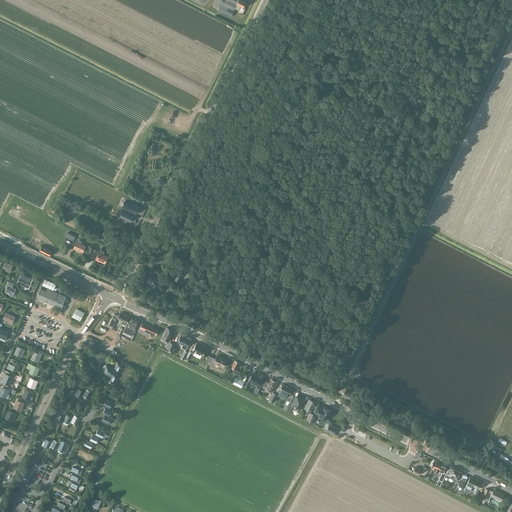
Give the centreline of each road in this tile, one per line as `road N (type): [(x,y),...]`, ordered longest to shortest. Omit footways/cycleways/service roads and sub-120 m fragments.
road 1 (tertiary): [(511,490),(113,299)]
road 2 (track): [(334,403),(511,30)]
road 3 (unclassified): [(113,299),(265,0)]
road 4 (unclassified): [(0,494),(72,349),(113,299)]
road 5 (tertiary): [(113,299),(0,242)]
